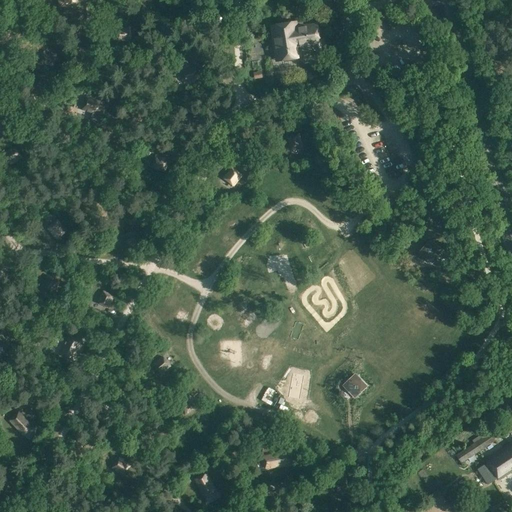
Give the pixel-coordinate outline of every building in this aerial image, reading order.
[(66,1),(50,6),(56,22),(71,17),(66,1)] [(282,61),(298,58),(300,58),(300,60),(305,64),(311,63),(314,58),(314,56),(319,55),(322,54),(325,54),(325,52),(324,48),(321,49),(317,24),(293,28),(292,23),(282,25),(271,27),(274,39),(277,62),(282,61)] [(131,41),(130,28),(116,29),(117,42),(131,41)] [(57,54),(43,51),(40,64),(53,68),(57,54)] [(194,67),(189,68),(186,61),(179,63),(181,70),(180,71),(184,84),(198,80),(194,67)] [(100,102),(85,97),(81,110),(96,115),(100,102)] [(303,146),(299,133),(286,137),(290,150),(303,146)] [(23,158),(15,146),(3,154),(10,165),(23,158)] [(169,160),(156,155),(152,168),(165,172),(169,160)] [(243,176),(232,167),(223,179),(234,187),(243,176)] [(67,232),(57,220),(46,229),(57,241),(67,232)] [(229,228),(213,234),(220,249),(235,243),(229,228)] [(140,244),(136,231),(123,235),(126,248),(140,244)] [(430,239),(418,253),(432,265),(444,251),(430,239)] [(60,283),(48,276),(41,288),(53,295),(60,283)] [(115,296),(102,290),(97,303),(110,308),(115,296)] [(1,336),(0,336),(0,357),(11,349),(1,336)] [(79,348),(66,341),(60,354),(73,361),(79,348)] [(171,367),(163,356),(152,365),(160,376),(171,367)] [(308,374),(292,379),(297,395),(313,390),(308,374)] [(355,375),(344,386),(355,398),(366,386),(355,375)] [(196,407),(188,397),(176,406),(185,416),(196,407)] [(0,410),(3,414),(8,410),(4,405),(0,409),(0,410)] [(34,427),(18,411),(8,421),(23,437),(34,427)] [(495,440),(491,433),(457,455),(462,462),(495,440)] [(511,442),(486,459),(488,462),(478,468),(488,484),(498,478),(499,480),(511,471),(511,442)] [(292,464),(289,451),(275,453),(277,467),(292,464)] [(131,465),(120,457),(112,469),(123,477),(131,465)] [(216,491),(206,472),(193,479),(204,498),(216,491)] [(349,492),(346,479),(333,483),(336,495),(349,492)] [(439,490),(432,494),(436,499),(442,495),(439,490)]
